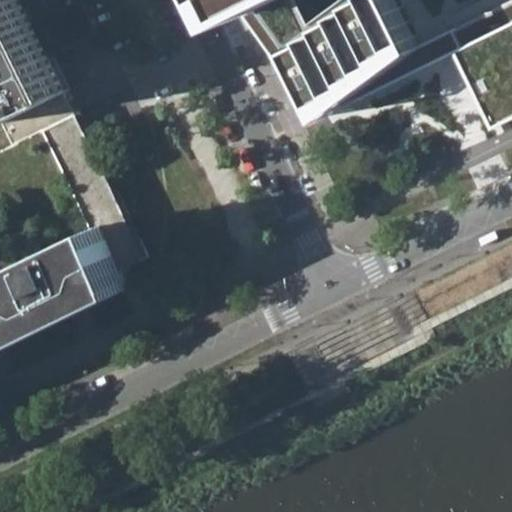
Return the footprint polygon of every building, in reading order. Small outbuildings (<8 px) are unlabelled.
[(35,109),(69,92),(51,56),(34,21),(23,0),(0,0),(0,112),(5,123),(35,109)] [(86,0),(79,0),(46,16),(63,50),(102,31),(86,0)] [(247,0),(249,4),(252,3),(325,113),(418,38),(399,0),(247,0)] [(51,56),(63,50),(46,16),(34,21),(51,56)] [(511,24),(457,51),(485,109),(496,131),(511,122),(511,24)] [(150,258),(69,92),(35,109),(94,228),(104,223),(127,269),(150,258)] [(0,344),(132,280),(127,269),(104,223),(94,228),(0,273),(0,344)] [(502,232),(481,242),(484,248),(505,238),(502,232)] [(197,324),(178,334),(181,341),(201,331),(197,324)]
